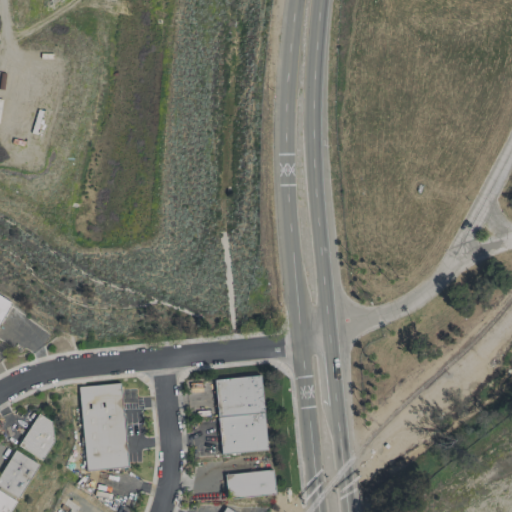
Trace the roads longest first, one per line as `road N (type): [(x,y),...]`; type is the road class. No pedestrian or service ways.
road 1 (secondary): [(293,0),(286,190),(317,511)]
road 2 (secondary): [(328,340),(311,132),(320,0)]
road 3 (residential): [(328,340),(73,371),(0,396)]
road 4 (residential): [(163,363),(172,450),(159,511)]
